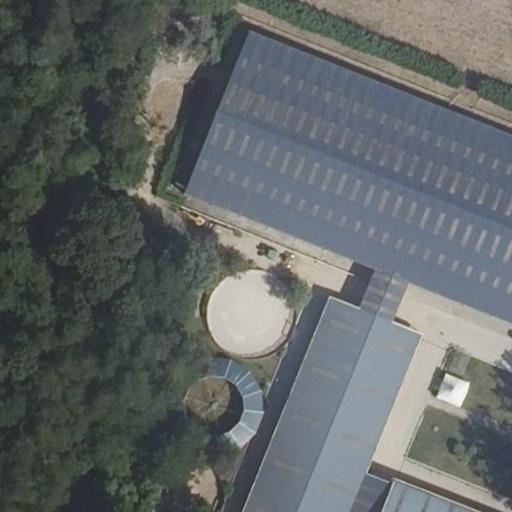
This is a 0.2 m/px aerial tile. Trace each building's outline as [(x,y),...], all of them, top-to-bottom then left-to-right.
[(511,136),(248,31),(183,192),(375,269),(409,282),(511,323),(511,136)] [(409,282),(375,269),(359,307),(393,321),(409,282)] [(359,307),(329,295),(242,511),(350,511),(366,474),(422,332),(393,321),(359,307)] [(382,511),(393,484),(366,474),(350,511),(382,511)] [(382,511),(478,511),(395,480),(393,484),(382,511)]
